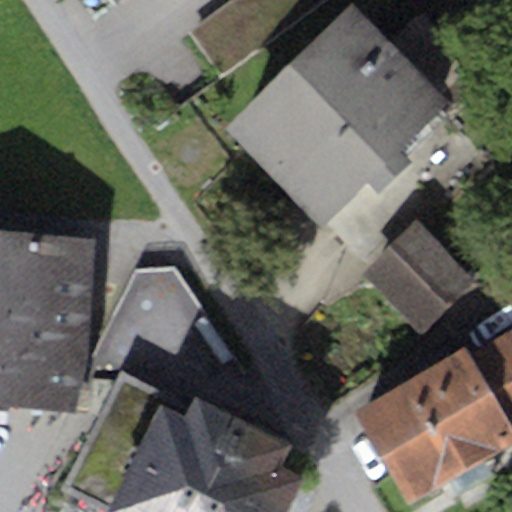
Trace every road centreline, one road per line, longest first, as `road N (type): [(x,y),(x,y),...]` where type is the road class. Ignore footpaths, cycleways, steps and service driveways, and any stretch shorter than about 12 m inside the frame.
road 1 (residential): [(359,511),(198,232)]
road 2 (track): [(198,232),(43,0)]
